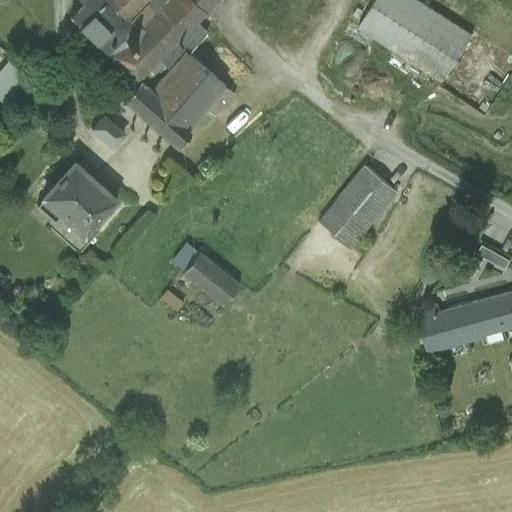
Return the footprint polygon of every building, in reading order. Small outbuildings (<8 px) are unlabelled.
[(194,21),(201,28),(213,16),(206,9),(196,0),(82,0),(84,2),(70,15),(137,82),(140,79),(138,78),(194,21)] [(196,0),(206,9),(215,0),(196,0)] [(443,81),(472,35),(417,0),(375,0),(358,27),(443,81)] [(224,86),(228,89),(247,69),(201,28),(194,21),(138,78),(140,79),(144,83),(156,70),(164,76),(185,53),(224,86)] [(439,86),(486,116),(511,74),(511,56),(474,33),(472,35),(443,81),(439,86)] [(164,76),(152,90),(168,105),(165,110),(186,128),(205,107),(224,86),(185,53),(164,76)] [(0,97),(4,100),(24,72),(7,59),(0,68),(0,97)] [(144,83),(140,79),(137,82),(123,98),(178,146),(190,132),(186,128),(165,110),(168,105),(152,90),(144,83)] [(214,117),(234,95),(228,89),(224,86),(205,107),(214,117)] [(122,130),(103,114),(91,128),(114,147),(123,138),(122,130)] [(84,234),(116,198),(74,161),(42,196),(43,197),(37,205),(54,220),(61,213),(84,234)] [(319,224),(349,248),(393,192),(363,169),(319,224)] [(479,277),(488,259),(504,268),(510,257),(480,240),(464,269),(479,277)] [(184,268),(197,253),(186,244),(173,260),(184,268)] [(182,270),(223,303),(239,284),(199,251),(197,253),(184,268),(182,270)] [(161,297),(176,310),(182,302),(166,290),(161,297)] [(511,290),(439,309),(438,303),(419,308),(429,347),(486,332),(490,348),(511,342),(511,290)]
